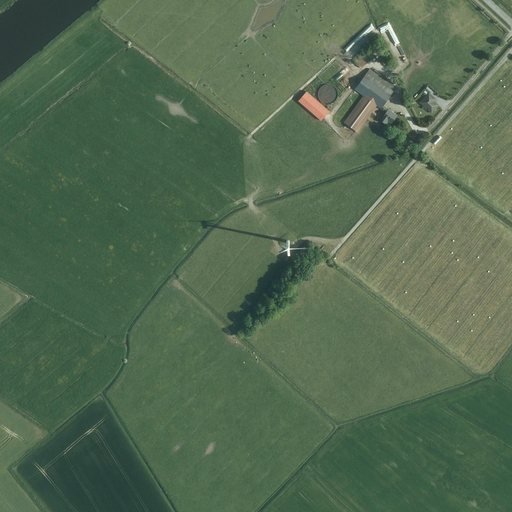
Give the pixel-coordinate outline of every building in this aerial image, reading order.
[(355,61),(359,67),(371,60),(366,54),(355,61)] [(354,108),(344,122),(357,131),(367,117),(377,105),(381,108),(383,105),(393,91),(396,87),(369,68),(355,89),(364,95),(354,108)] [(319,91),(318,94),(319,97),(321,99),(323,101),(325,102),(328,103),(331,102),(334,100),(335,98),(337,96),(337,93),(336,90),(335,88),(333,86),(330,84),(327,84),(324,85),(322,86),(320,88),(319,91)] [(330,110),(306,91),(298,101),(321,121),(330,110)] [(428,92),(419,102),(432,113),(439,105),(435,101),(437,99),(428,92)] [(386,112),(381,120),(385,123),(387,120),(391,123),(397,115),(383,105),(381,108),(386,112)]
